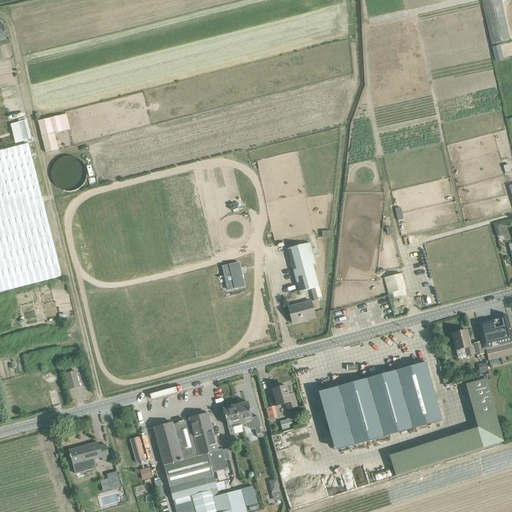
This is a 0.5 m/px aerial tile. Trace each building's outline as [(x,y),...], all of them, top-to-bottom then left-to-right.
[(491,37),(492,43),(508,40),(505,29),(497,31),(498,35),(491,37)] [(0,60),(12,58),(10,44),(0,45),(0,60)] [(46,153),(58,150),(54,134),(62,132),(58,116),(38,121),(46,153)] [(23,141),(31,139),(26,121),(19,123),(23,141)] [(0,292),(62,276),(28,144),(0,151),(0,292)] [(87,174),(87,170),(86,168),(84,165),(83,162),(80,161),(77,159),(74,158),(70,158),(65,159),(62,161),(60,163),(58,166),(56,168),(56,171),(55,174),(56,177),(57,180),(58,183),(60,185),(63,187),(65,188),(68,189),(72,190),(75,189),(78,188),(81,187),(83,185),(85,182),(86,180),(87,177),(87,174)] [(315,264),(310,243),(287,249),(299,293),(318,287),(312,265),(315,264)] [(238,263),(222,267),(224,276),(231,274),(235,289),(244,286),(238,263)] [(388,294),(405,289),(401,274),(384,278),(388,294)] [(302,321),(315,317),(311,302),(288,308),(292,323),(293,323),(293,322),(302,320),(302,321)] [(511,334),(508,316),(496,319),(496,320),(492,321),(489,321),(488,321),(485,322),(485,323),(479,324),(479,323),(477,324),(484,350),(486,350),(488,361),(511,355),(511,334)] [(452,334),(456,351),(458,358),(474,354),(472,346),(470,347),(466,331),(452,334)] [(477,356),(483,354),(480,342),(474,344),(477,356)] [(396,371),(338,387),(354,445),(441,421),(425,363),(424,363),(424,362),(414,365),(414,366),(407,368),(407,366),(396,370),(396,371)] [(480,372),(487,370),(486,363),(479,365),(480,372)] [(69,390),(79,387),(75,372),(65,374),(69,390)] [(485,379),(465,385),(474,417),(494,411),(485,379)] [(286,404),(287,409),(297,407),(293,394),(293,395),(289,396),(286,386),(272,390),(277,406),(286,404)] [(240,405),(236,406),(242,425),(245,424),(246,426),(247,427),(248,429),(251,430),(255,429),(256,435),(257,435),(257,437),(261,436),(261,434),(259,428),(260,427),(258,417),(252,418),(248,403),(246,403),(246,402),(241,403),(241,404),(240,405)] [(228,429),(242,425),(236,406),(233,407),(233,406),(228,407),(228,408),(223,409),(228,429)] [(503,443),(494,411),(474,417),(478,430),(388,458),(396,477),(503,443)] [(189,418),(190,420),(199,456),(207,454),(212,473),(226,469),(221,450),(217,451),(215,442),(215,441),(212,433),(213,433),(211,427),(213,427),(213,426),(210,427),(209,424),(210,424),(210,423),(207,414),(208,414),(207,413),(205,414),(192,418),(189,418)] [(156,427),(154,428),(156,437),(156,438),(159,446),(159,447),(161,456),(164,465),(173,500),(213,490),(216,489),(217,489),(214,477),(213,477),(212,473),(207,454),(199,456),(190,420),(185,421),(184,420),(177,422),(177,423),(177,424),(173,425),(172,423),(169,424),(156,427)] [(69,450),(71,456),(70,456),(71,461),(72,461),(74,468),(75,470),(88,467),(87,465),(102,461),(103,464),(110,462),(105,445),(99,447),(98,443),(83,447),(84,448),(80,449),(79,448),(69,450)] [(150,467),(140,470),(143,480),(153,477),(150,467)] [(271,493),(280,491),(277,479),(270,481),(269,483),(271,493)] [(113,491),(114,490),(113,484),(103,487),(105,493),(107,492),(108,497),(114,495),(113,491)] [(213,498),(218,496),(216,489),(213,490),(173,500),(175,510),(194,505),(193,503),(213,498)] [(246,511),(240,490),(218,496),(213,498),(217,511),(246,511)] [(193,503),(194,505),(195,511),(217,511),(213,498),(193,503)]
